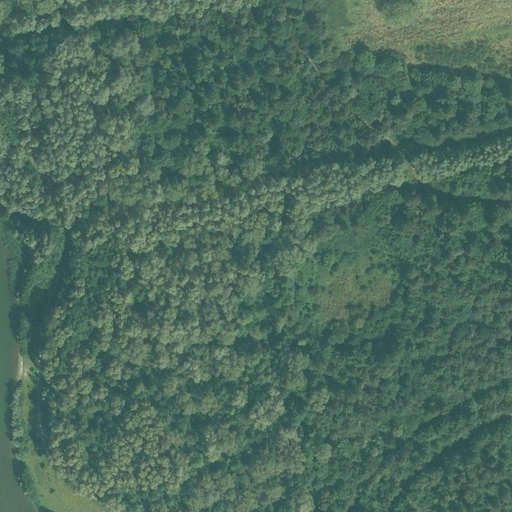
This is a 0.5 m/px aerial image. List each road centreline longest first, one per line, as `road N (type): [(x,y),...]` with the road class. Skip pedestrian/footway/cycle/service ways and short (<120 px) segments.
road 1 (track): [(117,511),(64,475),(44,442),(44,320),(69,228),(0,108)]
road 2 (track): [(281,0),(319,73),(351,113),(405,151),(421,184),(459,196),(511,196)]
road 3 (track): [(511,415),(422,464),(394,491)]
